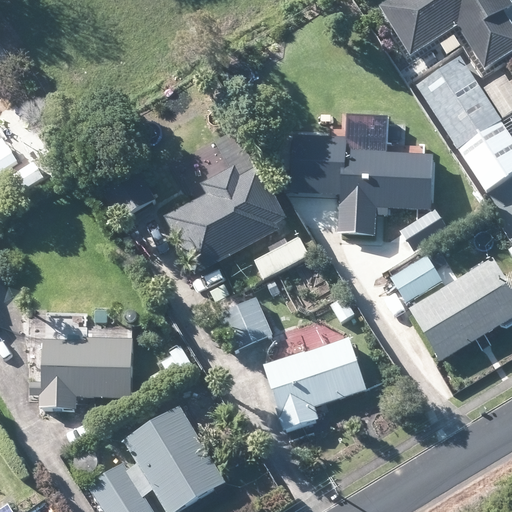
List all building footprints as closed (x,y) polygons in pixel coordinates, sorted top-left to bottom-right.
[(400,0),(385,9),(416,57),(463,26),(491,70),(511,56),(511,19),(508,13),(511,10),(511,1),(511,0),(400,0)] [(388,25),(374,33),(389,57),(403,49),(388,25)] [(451,49),(410,75),(460,154),(511,121),(511,97),(490,111),(451,49)] [(433,218),(435,163),(347,159),(347,146),(296,143),(293,199),(342,202),(340,241),(377,243),(379,216),(433,218)] [(124,226),(156,206),(133,169),(101,190),(124,226)] [(290,230),(259,174),(241,183),(237,174),(205,192),(210,202),(167,225),(197,281),(290,230)] [(302,243),(257,267),(267,285),(312,261),(302,243)] [(442,286),(428,262),(392,283),(407,307),(442,286)] [(511,322),(511,295),(496,270),(415,319),(443,365),(511,322)] [(273,339),(257,304),(220,320),(236,355),(273,339)] [(154,389),(180,372),(184,379),(199,370),(194,363),(181,343),(163,354),(165,358),(157,364),(162,373),(149,381),(154,389)] [(135,348),(47,345),(44,414),(77,416),(78,402),(133,404),(135,348)] [(364,400),(348,345),(267,369),(287,436),(320,426),(316,414),(364,400)] [(192,511),(227,491),(181,415),(125,449),(164,511),(192,511)] [(152,511),(126,468),(90,491),(102,511),(152,511)]
